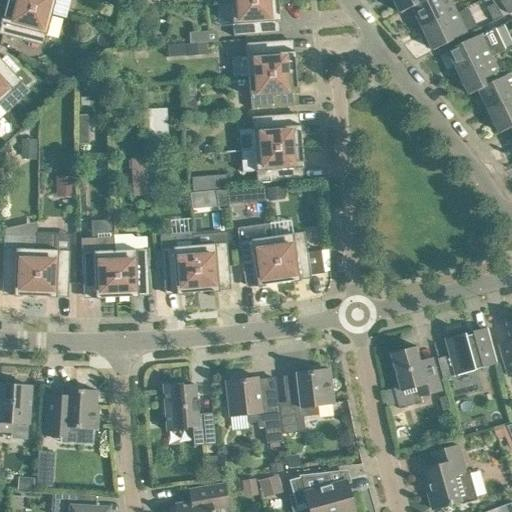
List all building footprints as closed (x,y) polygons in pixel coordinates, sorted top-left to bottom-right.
[(6,0),(6,2),(52,14),(52,12),(64,15),(67,0),(6,0)] [(233,36),(257,34),(277,33),(276,15),(279,14),(277,0),(270,0),(231,3),(233,36)] [(414,7),(426,0),(392,0),(400,8),(402,13),(414,7)] [(424,28),(458,12),(452,0),(426,0),(414,7),(416,10),(418,22),(421,21),(424,28)] [(511,0),(502,0),(501,1),(510,13),(511,12),(511,0)] [(43,46),(52,14),(6,2),(2,16),(5,17),(1,35),(20,40),(43,46)] [(496,3),(488,7),(495,21),(504,16),(496,3)] [(468,34),(467,30),(477,26),(469,7),(458,13),(458,12),(424,28),(427,35),(424,36),(433,46),(435,50),(468,34)] [(496,27),(449,50),(451,54),(454,67),(457,65),(460,72),(494,56),(506,50),(496,27)] [(189,33),(190,44),(204,43),(218,42),(217,30),(189,33)] [(249,76),(295,72),(294,57),(291,58),(290,40),(270,41),(246,43),(249,76)] [(204,43),(190,44),(167,45),(168,57),(205,54),(204,43)] [(480,90),(504,77),(494,56),(460,72),(463,79),(460,81),(469,90),(471,94),(480,90)] [(0,101),(22,81),(0,57),(0,101)] [(65,69),(62,75),(71,80),(77,70),(71,67),(65,69)] [(251,109),(275,107),(295,106),(293,87),(297,87),(295,72),(249,76),(251,109)] [(490,111),(511,100),(511,73),(504,77),(480,90),(482,93),(484,105),(487,104),(490,111)] [(195,96),(184,97),(185,116),(197,116),(195,96)] [(501,133),(511,128),(511,127),(511,100),(490,111),(494,118),(491,119),(499,129),(501,133)] [(146,108),(149,140),(165,139),(163,120),(162,120),(161,107),(146,108)] [(240,151),(301,146),(300,131),(297,131),(295,113),(275,115),(252,117),(253,128),(239,129),(240,151)] [(21,138),(21,158),(36,159),(37,139),(21,138)] [(186,143),(188,155),(199,153),(198,142),(186,143)] [(204,154),(213,153),(212,145),(203,146),(204,154)] [(257,183),(280,181),(300,179),(299,161),(302,161),(301,146),(240,151),(242,172),(256,171),(257,183)] [(131,167),(132,186),(149,185),(147,166),(146,166),(146,158),(131,159),(132,167),(131,167)] [(205,176),(192,177),(193,192),(206,191),(205,176)] [(75,197),(74,177),(56,177),(56,198),(75,197)] [(283,185),(266,188),(268,201),(285,198),(283,185)] [(226,189),(190,193),(191,207),(192,207),(192,208),(218,206),(218,210),(228,208),(226,189)] [(35,296),(36,232),(36,221),(4,228),(4,248),(2,271),(2,291),(20,292),(20,295),(35,296)] [(271,236),(272,236),(269,223),(237,228),(239,241),(245,284),(263,282),(263,285),(278,283),(271,236)] [(271,236),(278,283),(293,280),(293,277),(311,275),(304,231),(272,236),(271,236)] [(35,296),(50,296),(50,293),(68,293),(70,250),(54,249),(55,233),(36,232),(35,296)] [(192,232),(160,234),(161,248),(163,271),(164,291),(182,290),(182,293),(198,292),(193,235),(192,232)] [(214,244),(194,246),(198,292),(212,290),(212,287),(230,286),(229,266),(227,242),(226,232),(213,233),(214,244)] [(147,249),(146,249),(146,236),(134,237),(131,234),(113,235),(113,237),(117,297),(132,296),(131,293),(149,292),(149,272),(147,249)] [(113,237),(92,238),(81,238),(81,251),(83,275),(83,295),(101,294),(101,297),(117,297),(113,237)] [(310,250),(310,272),(330,272),(329,249),(310,250)] [(511,322),(508,323),(511,336),(511,342),(501,345),(502,351),(508,370),(509,376),(511,375),(511,322)] [(450,355),(439,359),(444,379),(456,375),(498,364),(493,347),(488,327),(475,331),(475,334),(469,336),(468,333),(446,339),(450,355)] [(394,358),(391,364),(396,367),(402,386),(395,388),(400,408),(423,402),(422,397),(440,392),(443,391),(440,383),(435,363),(423,367),(422,361),(418,346),(406,350),(400,347),(397,352),(392,353),(394,358)] [(278,404),(282,434),(305,431),(303,416),(318,414),(317,406),(332,404),(328,368),(296,372),(297,376),(283,377),(286,403),(278,404)] [(282,434),(278,404),(275,378),(257,380),(257,376),(225,380),(230,417),(247,414),(248,422),(258,421),(258,428),(265,427),(267,443),(282,442),(282,434)] [(212,412),(199,413),(198,399),(195,399),(194,384),(182,385),(181,383),(163,384),(164,400),(161,400),(162,415),(165,415),(167,431),(185,429),(185,427),(192,426),(194,445),(215,443),(212,412)] [(29,422),(30,406),(31,386),(0,384),(0,431),(14,432),(14,422),(29,422)] [(44,422),(44,436),(61,437),(66,433),(67,427),(75,427),(93,428),(95,429),(95,425),(98,425),(99,407),(96,407),(97,390),(63,388),(62,396),(46,394),(46,402),(44,422)] [(451,408),(448,396),(441,398),(444,409),(451,408)] [(437,466),(426,469),(433,492),(429,493),(434,509),(453,504),(461,501),(462,504),(479,499),(471,469),(467,470),(460,445),(453,447),(433,453),(437,466)] [(38,451),(37,474),(51,475),(53,452),(38,451)] [(299,454),(287,455),(289,468),(300,467),(299,454)] [(270,463),(271,473),(283,471),(282,461),(270,463)] [(300,476),(289,480),(296,505),(306,502),(309,511),(354,511),(346,480),(331,484),(328,472),(300,475),(300,476)] [(282,492),(277,475),(258,480),(263,497),(282,492)] [(17,478),(17,490),(33,491),(34,479),(17,478)] [(37,478),(37,491),(50,492),(51,478),(37,478)] [(257,495),(254,478),(241,481),(244,497),(257,495)] [(176,508),(173,509),(173,511),(228,511),(228,506),(224,483),(216,485),(196,488),(198,500),(175,504),(176,508)] [(95,496),(76,495),(52,493),(50,511),(106,511),(106,510),(95,509),(95,496)] [(10,495),(9,511),(21,511),(22,496),(10,495)]
